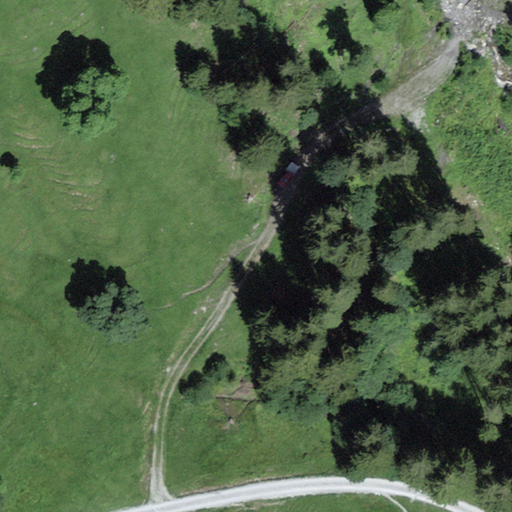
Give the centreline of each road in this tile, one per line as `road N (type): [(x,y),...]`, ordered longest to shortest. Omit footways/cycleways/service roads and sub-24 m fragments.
road 1 (track): [(157,511),(165,380),(283,235),(323,130),(511,23)]
road 2 (track): [(471,511),(387,487),(334,482),(151,511)]
